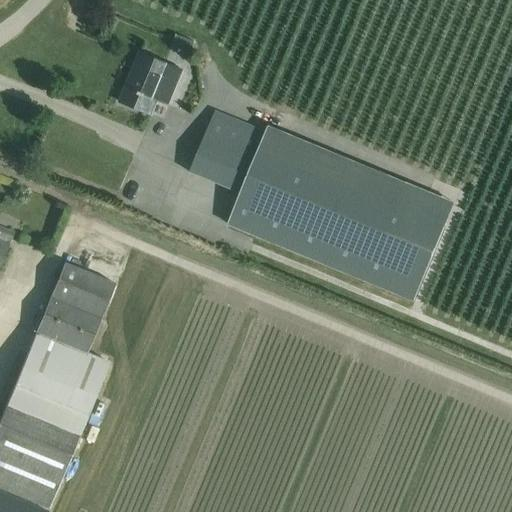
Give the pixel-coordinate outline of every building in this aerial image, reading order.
[(168,104),(181,71),(138,53),(117,101),(150,115),(157,100),(168,104)] [(214,111),(189,172),(239,193),(265,133),(214,111)] [(237,223),(410,300),(442,229),(269,152),(237,223)] [(11,284),(25,252),(7,245),(12,233),(0,228),(0,297),(3,298),(9,283),(11,284)] [(49,299),(97,319),(98,320),(113,284),(63,263),(48,299),(49,299)] [(83,352),(97,319),(49,299),(36,332),(83,352)] [(2,408),(76,439),(107,363),(84,354),(85,353),(83,352),(36,332),(34,332),(2,408)] [(0,488),(47,508),(76,439),(2,408),(0,413),(0,488)] [(0,511),(45,511),(0,492),(0,511)]
